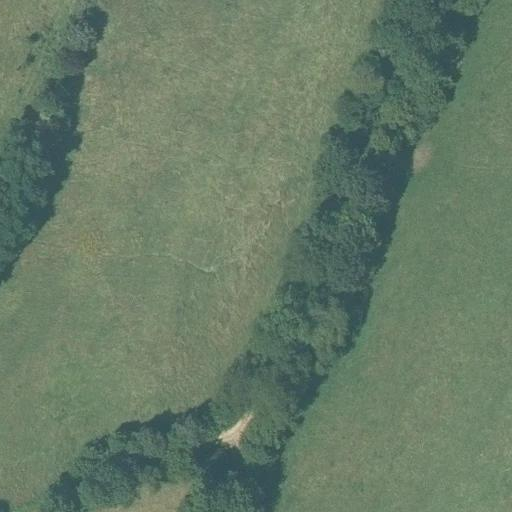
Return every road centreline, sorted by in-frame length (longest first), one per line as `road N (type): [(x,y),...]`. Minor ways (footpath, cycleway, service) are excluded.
road 1 (track): [(440,0),(243,432)]
road 2 (track): [(243,432),(43,511)]
